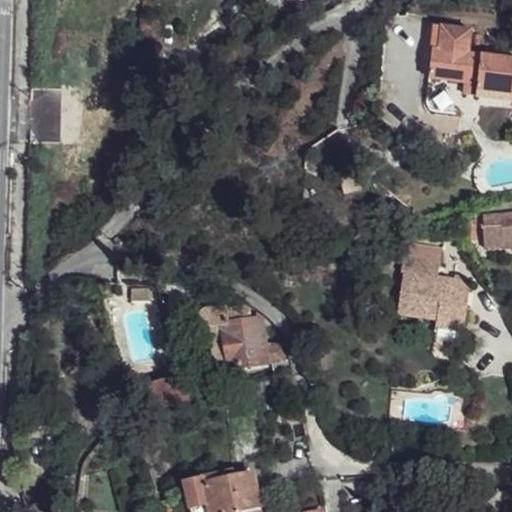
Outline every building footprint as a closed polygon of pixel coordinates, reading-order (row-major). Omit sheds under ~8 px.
[(441,34),(435,33),(433,55),(438,56),(441,34)] [(473,37),(441,34),(438,56),(433,55),(429,86),(478,92),(478,97),(511,100),(511,65),(470,60),(473,37)] [(511,100),(478,97),(477,105),(511,108),(511,100)] [(501,241),(511,241),(511,210),(501,210),(501,216),(483,217),(483,238),(501,238),(501,241)] [(443,255),(410,254),(410,266),(406,266),(405,284),(408,284),(407,324),(446,325),(474,326),(475,283),(442,282),(436,282),(436,269),(442,270),(443,255)] [(149,296),(132,297),(131,307),(150,307),(149,296)] [(256,367),(269,364),(268,359),(264,337),(261,319),(251,321),(249,312),(244,308),(231,310),(228,315),(229,324),(221,326),(229,371),(251,368),(256,367)] [(229,324),(228,315),(227,310),(204,314),(202,316),(198,323),(199,329),(203,334),(210,336),(209,328),(221,326),(229,324)] [(216,373),(229,371),(221,326),(209,328),(210,336),(212,344),(211,345),(214,358),(216,373)] [(278,358),(287,356),(279,334),(275,335),(274,335),(277,358),(278,358)] [(274,335),(264,337),(268,359),(277,358),(274,335)] [(278,358),(281,372),(291,369),(287,356),(278,358)] [(177,409),(185,407),(176,381),(138,394),(148,421),(177,409)] [(54,431),(56,398),(38,397),(34,431),(54,431)] [(253,511),(261,510),(252,474),(236,478),(210,485),(209,479),(185,484),(191,511),(253,511)]
